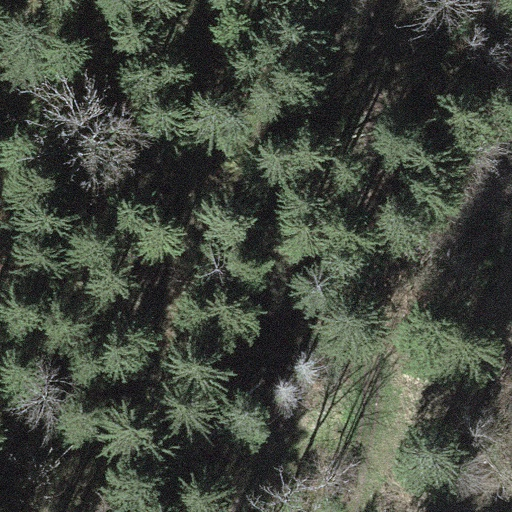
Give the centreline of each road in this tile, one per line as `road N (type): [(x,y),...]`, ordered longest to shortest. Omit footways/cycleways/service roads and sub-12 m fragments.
road 1 (track): [(385,0),(393,23),(391,360),(368,511)]
road 2 (track): [(391,360),(489,319),(511,252)]
